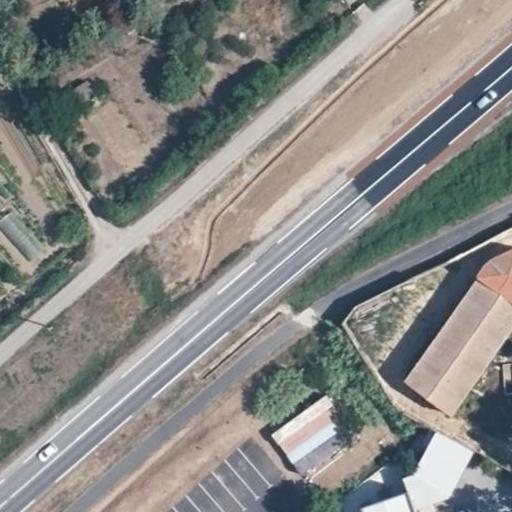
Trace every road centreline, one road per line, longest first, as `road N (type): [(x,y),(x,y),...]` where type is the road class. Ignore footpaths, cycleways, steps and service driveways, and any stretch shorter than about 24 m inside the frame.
road 1 (primary): [(511,64),(0,511)]
road 2 (unclassified): [(0,357),(405,0)]
road 3 (residential): [(72,511),(275,342),(511,209)]
